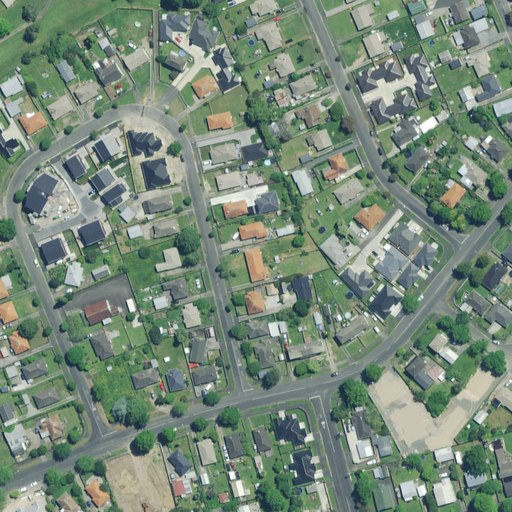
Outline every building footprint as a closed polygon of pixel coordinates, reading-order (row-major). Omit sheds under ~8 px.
[(277,9),(273,0),(262,0),(249,6),(253,15),(259,12),(261,17),(277,9)] [(426,10),(422,1),(408,6),(412,16),(426,10)] [(470,19),(463,2),(451,7),(457,24),(470,19)] [(374,13),(371,4),(351,12),(359,31),(373,25),(369,15),(374,13)] [(471,10),(475,20),(491,14),(487,4),(471,10)] [(399,17),(396,11),(387,15),(390,21),(399,17)] [(170,20),(163,20),(163,40),(175,40),(175,30),(189,30),(189,25),(191,25),(191,14),(170,14),(170,20)] [(434,35),(429,21),(426,22),(423,14),(413,18),(422,40),(434,35)] [(256,17),(245,21),(248,28),(259,24),(256,17)] [(210,25),(198,19),(191,35),(192,35),(191,38),(195,40),(194,43),(204,47),(204,49),(210,52),(212,48),(213,48),(221,33),(213,29),(212,31),(208,29),(210,25)] [(466,49),(480,43),(476,34),(488,29),(484,19),(463,28),(464,30),(453,34),(458,46),(464,43),(466,49)] [(259,40),(263,39),(264,41),(266,41),(270,51),(282,46),(280,42),(282,41),(275,23),(255,31),(259,40)] [(250,35),(248,30),(237,34),(239,39),(250,35)] [(386,40),(382,31),(363,39),(371,58),(385,53),(381,43),(386,40)] [(115,54),(106,38),(98,43),(103,50),(104,49),(109,58),(115,54)] [(403,49),(400,42),(391,46),(393,52),(403,49)] [(221,63),(225,70),(229,67),(235,64),(233,60),(234,59),(227,46),(223,48),(222,47),(215,51),(217,54),(213,56),(218,65),(221,63)] [(149,60),(142,48),(124,59),(131,72),(149,60)] [(178,55),(172,52),(166,64),(183,72),(188,62),(177,57),(178,55)] [(271,70),(275,69),(277,73),(279,72),(281,78),(296,72),(288,54),(286,55),(285,52),(277,56),(278,59),(268,64),(271,70)] [(491,67),(485,52),(467,59),(470,67),(474,65),(479,77),(489,73),(487,68),(491,67)] [(409,63),(404,54),(393,59),(397,68),(409,63)] [(451,63),(448,55),(439,58),(442,66),(451,63)] [(462,65),(459,59),(450,64),(453,70),(462,65)] [(76,78),(65,60),(56,66),(67,83),(76,78)] [(392,72),(387,61),(374,67),(382,86),(399,79),(395,71),(392,72)] [(103,71),(97,62),(92,65),(106,87),(123,76),(115,63),(103,71)] [(225,70),(220,72),(224,78),(220,81),(226,92),(242,83),(237,74),(233,76),(229,67),(225,70)] [(205,96),(205,98),(211,94),(210,93),(218,87),(210,74),(192,86),(201,99),(205,96)] [(316,89),(311,75),(290,84),(296,101),(301,99),(300,96),(316,89)] [(502,93),(494,75),(481,81),(486,92),(476,96),(479,102),(502,93)] [(17,77),(1,86),(7,98),(24,89),(17,77)] [(273,78),(265,81),(268,88),(276,84),(273,78)] [(101,89),(96,81),(75,92),(82,104),(99,95),(97,91),(101,89)] [(474,98),(470,87),(459,92),(463,103),(474,98)] [(407,109),(398,89),(386,94),(395,114),(407,109)] [(289,108),(283,93),(274,97),(281,111),(289,108)] [(73,110),(66,97),(47,108),(55,120),(73,110)] [(511,112),(511,98),(493,105),(497,117),(511,112)] [(16,102),(7,107),(13,117),(22,111),(16,102)] [(320,124),(318,119),(320,119),(314,104),(296,112),(299,120),(302,119),(303,121),(305,120),(308,129),(320,124)] [(12,117),(6,107),(1,110),(8,120),(12,117)] [(389,116),(385,107),(372,113),(376,122),(389,116)] [(38,114),(36,111),(30,115),(29,113),(19,119),(29,136),(48,125),(41,112),(38,114)] [(233,127),(230,113),(207,118),(210,130),(223,127),(223,129),(233,127)] [(444,120),(441,114),(436,117),(439,123),(444,120)] [(413,127),(417,124),(412,118),(408,120),(407,119),(399,124),(400,126),(394,130),(396,133),(392,136),(402,151),(409,146),(407,143),(418,135),(413,127)] [(511,118),(511,119),(502,127),(511,139),(511,118)] [(13,138),(7,142),(2,134),(4,133),(2,130),(0,126),(0,149),(3,155),(5,154),(8,159),(16,154),(13,150),(21,146),(17,139),(15,140),(13,138)] [(333,145),(326,129),(306,138),(310,146),(315,144),(318,152),(333,145)] [(494,140),(489,136),(481,145),(499,163),(510,151),(496,138),(494,140)] [(478,143),(471,137),(465,145),(472,151),(478,143)] [(242,146),(246,161),(269,155),(266,140),(242,146)] [(238,158),(235,143),(225,145),(209,149),(213,165),(238,158)] [(142,166),(152,163),(149,152),(151,151),(149,144),(136,148),(142,166)] [(446,149),(442,146),(437,153),(440,156),(446,149)] [(111,150),(110,147),(97,155),(107,172),(113,168),(111,164),(122,157),(116,148),(111,150)] [(430,156),(420,148),(405,166),(416,174),(430,156)] [(329,179),(330,181),(340,176),(340,175),(349,171),(341,153),(328,159),(333,168),(323,173),(326,180),(329,179)] [(312,160),(310,154),(300,157),(302,164),(312,160)] [(95,172),(87,160),(72,169),(80,181),(95,172)] [(482,182),(484,183),(487,179),(485,178),(487,175),(468,160),(458,172),(464,176),(460,181),(469,188),(473,182),(478,186),(482,182)] [(313,192),(304,169),(292,174),(296,183),(297,183),(302,196),(313,192)] [(260,175),(259,170),(253,172),(253,174),(247,175),(249,186),(263,183),(261,174),(260,175)] [(242,186),(239,172),(216,177),(219,191),(242,186)] [(364,190),(355,177),(333,192),(342,205),(364,190)] [(466,191),(449,178),(443,185),(450,190),(446,194),(440,201),(452,210),(466,191)] [(65,195),(51,190),(43,215),(57,220),(65,195)] [(257,198),(260,213),(281,208),(277,190),(263,193),(264,196),(257,198)] [(143,202),(148,221),(154,219),(152,214),(172,209),(169,196),(143,202)] [(226,219),(252,213),(251,207),(247,208),(245,200),(232,203),(232,202),(223,204),(226,219)] [(386,214),(375,205),(368,213),(363,209),(355,218),(370,232),(386,214)] [(132,211),(128,207),(120,215),(128,223),(139,212),(134,208),(132,211)] [(179,234),(176,219),(154,224),(157,238),(179,234)] [(411,227),(403,221),(389,238),(399,245),(400,244),(402,246),(401,247),(411,255),(424,238),(417,232),(416,233),(410,228),(411,227)] [(263,229),(262,222),(239,228),(242,241),(256,237),(257,239),(269,236),(267,228),(263,229)] [(355,224),(348,230),(354,237),(361,231),(355,224)] [(295,232),(292,225),(276,230),(278,237),(295,232)] [(142,236),(139,226),(127,229),(131,239),(142,236)] [(69,259),(73,236),(62,234),(61,239),(58,238),(54,256),(69,259)] [(334,235),(320,248),(335,264),(333,266),(337,271),(346,263),(342,258),(344,255),(340,250),(343,248),(338,242),(339,240),(334,235)] [(511,241),(502,255),(511,262),(511,241)] [(428,242),(414,260),(423,267),(426,264),(429,266),(436,258),(435,257),(440,251),(428,242)] [(382,259),(376,267),(394,281),(401,272),(399,270),(401,268),(403,270),(411,260),(392,246),(387,253),(388,254),(383,260),(382,259)] [(182,267),(178,248),(164,251),(166,263),(156,265),(158,272),(182,267)] [(264,268),(259,248),(245,252),(252,282),(265,279),(265,276),(269,275),(267,268),(264,268)] [(81,264),(73,262),(73,266),(69,266),(65,284),(80,287),(83,269),(80,268),(81,264)] [(412,262),(397,279),(409,289),(414,283),(415,284),(422,276),(418,273),(421,270),(412,262)] [(502,281),(501,280),(508,271),(496,262),(488,272),(481,283),(492,291),(498,283),(500,285),(502,281)] [(110,275),(106,266),(92,272),(96,281),(110,275)] [(350,266),(341,275),(363,298),(371,291),(367,286),(375,279),(366,269),(360,275),(357,272),(356,273),(350,266)] [(13,288),(8,276),(0,279),(0,299),(9,296),(7,291),(13,288)] [(313,299),(307,276),(292,279),(295,291),(297,291),(300,303),(313,299)] [(189,297),(185,279),(163,284),(164,291),(171,289),(174,300),(189,297)] [(387,283),(370,305),(387,319),(393,312),(390,310),(396,303),(398,305),(404,297),(387,283)] [(278,294),(276,284),(266,286),(268,296),(278,294)] [(248,292),(248,295),(245,296),(249,314),(265,311),(260,293),(256,293),(256,290),(248,292)] [(473,290),(459,308),(464,312),(469,306),(483,316),(491,305),(473,290)] [(360,302),(353,295),(348,299),(356,306),(360,302)] [(168,307),(165,297),(153,300),(156,310),(168,307)] [(110,310),(106,300),(85,309),(91,325),(103,321),(105,325),(111,322),(109,318),(120,314),(117,307),(110,310)] [(327,301),(322,303),(324,307),(322,308),(325,317),(331,315),(327,301)] [(0,313),(4,324),(18,319),(11,302),(0,306),(0,313)] [(506,328),(511,320),(511,314),(498,303),(485,318),(492,324),(496,320),(506,328)] [(193,308),(192,304),(184,306),(185,311),(183,312),(187,328),(201,325),(197,307),(193,308)] [(322,324),(319,313),(313,314),(316,325),(322,324)] [(142,325),(139,316),(130,320),(133,328),(142,325)] [(370,327),(363,317),(337,335),(343,345),(370,327)] [(269,334),(266,320),(247,325),(250,339),(269,334)] [(268,324),(272,338),(280,336),(277,322),(268,324)] [(287,332),(285,322),(279,323),(281,334),(287,332)] [(213,327),(206,329),(208,338),(215,336),(213,327)] [(193,329),(187,331),(189,340),(196,337),(193,329)] [(9,338),(16,355),(29,349),(21,330),(13,334),(13,336),(9,338)] [(114,356),(105,333),(90,338),(98,357),(100,356),(102,360),(114,356)] [(439,354),(449,341),(439,334),(430,347),(439,354)] [(275,366),(269,339),(260,341),(261,345),(254,347),(256,354),(258,354),(262,369),(275,366)] [(206,342),(190,340),(190,347),(192,348),(191,352),(190,362),(203,364),(206,342)] [(325,352),(322,340),(289,348),(292,360),(325,352)] [(9,356),(6,347),(0,349),(4,358),(9,356)] [(458,357),(448,349),(442,357),(452,365),(458,357)] [(415,378),(421,372),(428,365),(417,355),(405,368),(415,378)] [(33,382),(32,379),(48,373),(43,359),(22,368),(29,384),(33,382)] [(435,382),(438,385),(446,377),(444,375),(445,373),(435,364),(432,361),(428,366),(416,380),(427,390),(435,382)] [(9,379),(18,375),(14,366),(6,369),(9,379)] [(217,380),(214,367),(192,372),(196,386),(217,380)] [(159,382),(154,368),(132,376),(137,390),(159,382)] [(178,371),(177,369),(169,371),(169,373),(166,374),(171,393),(187,388),(182,370),(178,371)] [(467,389),(476,398),(495,379),(485,370),(467,389)] [(270,377),(269,371),(259,372),(260,379),(270,377)] [(383,407),(405,392),(396,380),(378,392),(380,396),(377,398),(383,407)] [(34,396),(39,409),(60,400),(55,387),(34,396)] [(511,392),(504,387),(491,403),(498,408),(501,404),(511,411),(511,392)] [(30,404),(26,394),(22,396),(26,405),(30,404)] [(12,403),(0,407),(0,411),(6,427),(16,423),(11,410),(14,409),(12,403)] [(427,434),(412,406),(393,416),(397,424),(400,422),(408,435),(404,437),(408,444),(427,434)] [(458,411),(444,429),(450,435),(465,417),(458,411)] [(487,416),(480,411),(473,419),(480,425),(487,416)] [(64,429),(58,415),(41,422),(43,427),(38,429),(41,435),(42,439),(50,435),(53,441),(63,436),(61,430),(64,429)] [(351,419),(353,426),(355,426),(359,440),(372,437),(367,415),(351,419)] [(28,449),(25,442),(23,437),(26,436),(21,424),(4,432),(15,457),(25,453),(24,450),(28,449)] [(253,430),(259,452),(272,449),(265,426),(253,430)] [(280,436),(286,462),(296,459),(293,448),(295,447),(297,456),(305,454),(299,431),(280,436)] [(239,433),(225,436),(231,459),(244,455),(239,433)] [(393,454),(388,436),(372,440),(374,446),(378,445),(381,457),(393,454)] [(203,466),(217,463),(211,440),(197,443),(203,466)] [(366,440),(357,443),(360,454),(369,451),(366,440)] [(435,451),(438,463),(454,459),(450,447),(435,451)] [(500,470),(497,471),(499,481),(502,480),(503,484),(511,481),(511,462),(511,458),(506,459),(503,448),(495,451),(500,470)] [(182,476),(193,467),(178,449),(168,457),(177,468),(176,469),(182,476)] [(263,469),(259,457),(254,458),(260,476),(263,475),(262,469),(263,469)] [(139,468),(145,475),(143,476),(147,480),(148,479),(156,488),(167,479),(150,459),(139,468)] [(318,475),(316,466),(298,471),(300,480),(318,475)] [(373,470),(375,478),(380,477),(380,479),(390,477),(387,466),(373,470)] [(465,474),(469,491),(481,488),(480,485),(487,483),(483,467),(468,471),(468,473),(465,474)] [(136,484),(137,483),(123,470),(112,481),(130,498),(140,488),(136,484)] [(192,478),(193,482),(197,480),(195,472),(186,474),(187,479),(172,483),(176,497),(191,493),(188,479),(192,478)] [(209,484),(206,474),(200,476),(203,485),(209,484)] [(441,480),(442,483),(433,485),(438,507),(456,502),(449,478),(441,480)] [(240,480),(231,482),(235,498),(244,496),(240,480)] [(99,508),(110,498),(95,481),(86,489),(94,499),(92,500),(99,508)] [(411,497),(417,496),(413,481),(400,484),(405,502),(412,500),(411,497)] [(427,495),(424,485),(417,488),(420,497),(427,495)] [(314,493),(313,486),(306,487),(307,494),(314,493)] [(378,511),(394,507),(388,487),(373,491),(378,511)] [(63,509),(60,511),(81,511),(81,510),(66,492),(56,501),(63,509)] [(221,504),(229,502),(229,498),(227,493),(218,495),(221,504)] [(157,508),(153,498),(147,500),(151,510),(157,508)]
